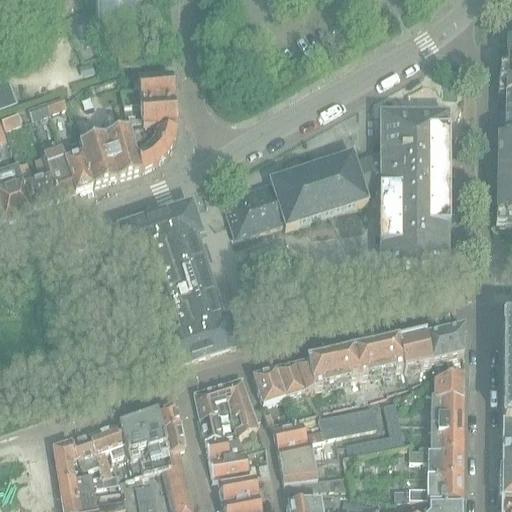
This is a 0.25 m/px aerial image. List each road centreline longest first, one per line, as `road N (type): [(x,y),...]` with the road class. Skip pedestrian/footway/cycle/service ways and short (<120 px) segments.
road 1 (residential): [(225,158),(449,26)]
road 2 (residential): [(478,308),(243,371)]
road 3 (residential): [(477,511),(478,308)]
road 4 (residential): [(67,227),(122,407)]
road 5 (residential): [(67,227),(225,158)]
road 6 (residential): [(225,158),(194,97),(189,0)]
road 7 (residential): [(480,172),(482,73),(449,26)]
road 8 (residential): [(279,511),(243,371)]
road 9 (residential): [(178,393),(207,511)]
